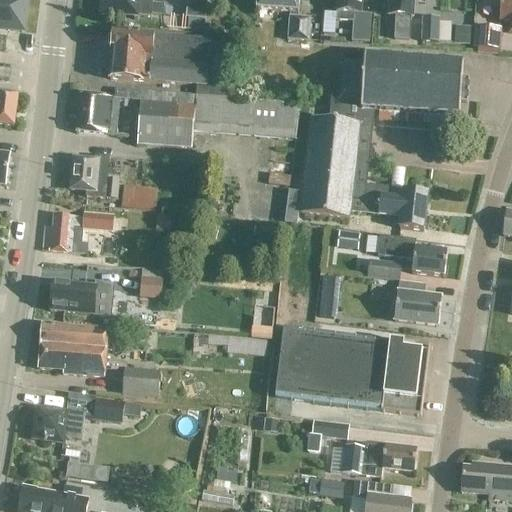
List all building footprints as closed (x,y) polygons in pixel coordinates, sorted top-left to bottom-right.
[(0,0),(0,29),(23,33),(26,8),(27,0),(24,0),(0,0)] [(166,6),(167,1),(166,0),(101,0),(101,13),(136,17),(151,18),(153,5),(166,6)] [(187,0),(186,19),(188,19),(187,32),(204,33),(204,26),(205,20),(205,17),(206,0),(187,0)] [(288,42),(309,43),(311,20),(298,19),(299,0),(257,0),(256,12),(290,14),(288,42)] [(361,0),(337,0),(336,14),(337,14),(337,22),(353,23),(352,43),(369,44),(371,16),(360,15),(361,0)] [(413,18),(414,0),(390,0),(389,17),(396,17),(394,41),(409,42),(410,18),(413,18)] [(509,35),(511,35),(511,0),(483,0),(483,7),(501,8),(499,22),(510,23),(509,35)] [(421,43),(439,43),(440,19),(421,19),(421,43)] [(471,29),(455,28),(454,45),(470,46),(471,29)] [(503,30),(474,28),(472,48),(501,50),(503,30)] [(211,40),(114,34),(110,81),(197,86),(197,96),(229,98),(230,83),(208,82),(211,40)] [(462,79),(463,65),(364,58),(364,66),(342,64),(339,97),(331,96),(329,122),(338,122),(338,121),(373,124),(374,112),(459,118),(460,104),(467,104),(469,79),(462,79)] [(136,147),(191,152),(196,97),(115,91),(115,99),(81,96),(77,133),(116,137),(119,101),(141,103),(136,147)] [(18,96),(0,93),(0,125),(14,128),(18,96)] [(194,134),(296,142),(299,107),(197,98),(194,134)] [(329,122),(312,120),(302,215),(349,220),(350,213),(401,219),(399,230),(424,233),(428,195),(403,192),(403,200),(390,199),(390,190),(366,187),(373,124),(338,121),(338,122),(329,122)] [(10,157),(0,155),(0,186),(6,188),(10,157)] [(109,160),(95,158),(95,162),(73,160),(70,192),(86,193),(86,199),(116,201),(118,182),(107,181),(109,160)] [(268,185),(289,188),(290,178),(270,175),(268,185)] [(122,206),(156,210),(157,195),(154,190),(124,187),(122,206)] [(301,195),(289,193),(285,225),(296,226),(301,195)] [(511,213),(507,213),(503,238),(511,239),(511,213)] [(112,234),(114,219),(84,216),(84,220),(75,220),(75,219),(54,217),(53,230),(46,229),(44,253),(81,256),(83,231),(112,234)] [(157,217),(156,231),(171,232),(172,217),(157,217)] [(271,230),(255,228),(254,238),(270,239),(271,230)] [(337,250),(358,252),(360,235),(339,233),(337,250)] [(378,258),(413,263),(412,276),(444,279),(447,254),(415,250),(416,243),(380,239),(378,258)] [(367,279),(399,283),(401,266),(370,262),(367,279)] [(140,300),(161,301),(163,282),(141,280),(140,300)] [(53,284),(50,313),(94,317),(111,320),(114,286),(95,284),(95,289),(53,284)] [(394,323),(438,329),(442,299),(424,297),(426,287),(399,284),(394,323)] [(314,318),(318,290),(295,288),(291,316),(314,318)] [(318,319),(336,321),(338,305),(320,303),(318,319)] [(109,353),(111,331),(43,325),(41,348),(109,353)] [(415,345),(284,329),(275,400),(421,418),(430,347),(428,347),(428,353),(414,351),(415,345)] [(107,380),(109,353),(41,348),(39,371),(64,373),(64,377),(107,380)] [(161,373),(125,370),(123,398),(158,401),(161,373)] [(123,417),(140,419),(141,407),(96,401),(93,422),(122,426),(123,417)] [(86,412),(67,409),(67,414),(37,409),(32,440),(63,445),(64,440),(82,442),(86,412)] [(278,421),(264,420),(263,429),(278,431),(278,421)] [(309,437),(307,455),(319,457),(321,440),(347,443),(349,427),(314,423),(312,437),(309,437)] [(383,471),(414,475),(417,451),(385,447),(385,450),(374,448),(373,452),(346,448),(343,476),(382,480),(383,471)] [(68,465),(66,480),(78,482),(80,467),(68,465)] [(488,502),(511,503),(511,469),(472,466),(472,471),(464,470),(461,495),(489,497),(488,502)] [(217,471),(216,483),(230,485),(236,486),(237,474),(217,471)] [(195,490),(185,472),(168,482),(179,500),(195,490)] [(343,485),(323,483),(321,497),(342,500),(343,485)] [(392,488),(355,483),(353,500),(367,502),(366,511),(409,511),(411,502),(391,499),(392,488)] [(86,511),(89,502),(57,497),(57,496),(23,490),(19,511),(86,511)]
